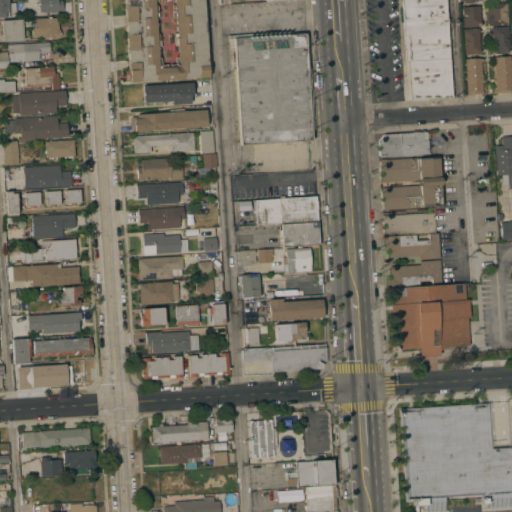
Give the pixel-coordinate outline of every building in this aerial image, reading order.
[(0,0),(7,0),(8,4),(9,4),(10,7),(8,8),(9,14),(5,15),(5,17),(0,17),(0,0)] [(62,0),(62,11),(39,12),(38,0),(62,0)] [(202,0),(207,77),(198,78),(198,77),(183,78),(183,79),(139,81),(128,82),(128,72),(127,72),(127,63),(127,50),(126,50),(125,34),(126,34),(125,21),(124,21),(122,0),(161,0),(162,1),(156,2),(156,0),(153,0),(154,6),(156,6),(157,18),(154,18),(155,34),(158,34),(159,46),(156,46),(157,58),(160,58),(160,64),(166,64),(166,67),(168,67),(168,64),(174,64),(174,56),(176,56),(176,45),(173,45),(172,33),(175,32),(174,17),(171,17),(171,5),(173,5),(173,0),(171,0),(171,1),(164,1),(163,0),(202,0)] [(407,61),(404,61),(399,0),(444,0),(451,97),(409,100),(407,61)] [(507,24),(488,26),(486,4),(506,3),(507,24)] [(460,7),(481,6),(482,26),(461,27),(460,7)] [(43,37),(43,38),(42,38),(41,37),(32,38),(31,28),(22,29),(23,40),(2,42),(0,20),(21,19),(21,20),(58,17),(59,31),(60,32),(60,35),(59,35),(59,38),(55,38),(55,37),(45,38),(45,37),(43,37)] [(509,51),(493,52),(491,27),(507,26),(509,51)] [(478,28),(478,30),(480,30),(480,32),(479,32),(480,53),(463,54),(463,50),(462,50),(462,47),(463,47),(462,36),(461,36),(461,34),(462,34),(461,29),(478,28)] [(240,145),(234,70),(228,70),(226,35),(291,30),(291,34),(304,33),(304,34),(306,34),(307,46),(304,47),(311,140),(240,145)] [(49,42),(49,52),(38,53),(38,60),(8,62),(8,49),(7,49),(7,44),(49,42)] [(0,67),(0,51),(7,51),(8,67),(0,67)] [(511,92),(495,93),(493,61),(491,61),(490,58),(493,57),(493,56),(510,55),(511,92)] [(465,79),(464,80),(464,78),(465,77),(464,65),(463,65),(463,64),(464,64),(464,59),(483,58),(483,61),(480,61),(483,93),(466,95),(465,79)] [(50,83),(45,83),(45,84),(25,85),(24,68),(37,68),(37,67),(53,66),(53,75),(58,75),(59,89),(51,89),(50,83)] [(0,79),(2,79),(3,81),(14,81),(14,92),(0,92),(0,79)] [(191,82),(192,95),(189,95),(190,103),(171,104),(171,101),(143,102),(142,85),(191,82)] [(12,113),(11,96),(17,96),(17,93),(64,90),(65,105),(55,106),(55,112),(18,115),(18,113),(12,113)] [(205,109),(206,126),(146,130),(146,131),(134,132),(133,118),(136,118),(136,114),(205,109)] [(56,115),(56,123),(66,122),(67,136),(20,139),(20,133),(14,133),(14,132),(3,133),(2,121),(13,121),(13,118),(56,115)] [(212,130),(213,152),(200,153),(199,131),(212,130)] [(426,131),(426,132),(427,132),(429,154),(378,157),(377,141),(383,134),(426,131)] [(194,150),(170,152),(170,144),(150,145),(150,152),(133,153),(131,136),(193,132),(194,150)] [(511,188),(507,189),(507,184),(501,184),(500,175),(496,175),(494,145),(501,145),(501,136),(511,135),(511,188)] [(73,139),(74,156),(72,156),(72,157),(67,158),(67,156),(66,156),(66,158),(63,158),(63,156),(56,157),(56,158),(54,158),(54,157),(53,157),(53,159),(48,159),(48,157),(45,158),(45,153),(44,153),(44,150),(45,150),(44,141),(73,139)] [(26,143),(22,144),(17,145),(18,164),(4,165),(2,142),(16,141),(25,141),(26,143)] [(203,167),(202,155),(215,154),(216,167),(210,167),(211,174),(198,175),(198,167),(203,167)] [(135,159),(169,157),(170,166),(181,166),(182,179),(169,180),(168,177),(137,179),(135,159)] [(439,157),(441,205),(423,206),(423,207),(387,209),(387,210),(382,210),(381,189),(380,189),(380,183),(408,181),(408,186),(419,185),(419,180),(380,182),(379,160),(439,157)] [(59,165),(59,171),(70,171),(71,186),(23,189),(22,167),(59,165)] [(181,182),(182,194),(177,194),(177,203),(146,205),(145,197),(136,198),(135,184),(181,182)] [(80,189),(80,202),(79,202),(79,204),(76,204),(76,203),(75,203),(75,204),(72,204),(72,203),(70,203),(70,204),(67,204),(67,203),(65,203),(65,193),(63,193),(63,191),(65,191),(65,190),(80,189)] [(59,204),(59,205),(56,205),(56,204),(55,204),(55,205),(51,206),(51,204),(50,204),(50,206),(47,206),(47,205),(45,205),(45,191),(60,190),(60,191),(61,191),(61,193),(60,193),(60,204),(59,204)] [(5,191),(11,191),(11,193),(16,193),(17,197),(18,197),(18,200),(17,201),(18,215),(6,216),(5,191)] [(24,192),(39,192),(39,193),(41,193),(41,195),(40,195),(40,205),(39,205),(39,206),(36,206),(35,206),(35,207),(31,207),(31,206),(30,206),(30,207),(27,207),(27,206),(25,206),(24,192)] [(253,200),(279,198),(279,196),(284,196),(284,198),(315,196),(317,220),(255,224),(253,200)] [(183,206),(183,217),(178,218),(179,227),(147,229),(147,222),(138,223),(137,209),(183,206)] [(383,235),(382,212),(433,209),(435,232),(383,235)] [(73,213),(74,227),(61,228),(61,236),(32,237),(30,216),(73,213)] [(511,238),(501,239),(500,222),(508,222),(508,221),(511,221),(511,238)] [(280,224),(318,222),(319,244),(281,247),(280,224)] [(163,233),(163,236),(178,235),(178,240),(186,239),(186,250),(179,250),(179,252),(143,255),(141,234),(163,233)] [(439,258),(419,259),(419,256),(388,258),(388,248),(384,248),(383,236),(414,234),(415,240),(428,240),(427,233),(438,233),(439,258)] [(215,237),(216,250),(203,251),(202,238),(215,237)] [(19,250),(40,248),(40,240),(74,239),(74,240),(75,240),(75,244),(75,245),(76,245),(76,251),(75,251),(75,253),(76,253),(76,257),(75,257),(75,258),(20,262),(20,261),(19,250)] [(309,247),(309,258),(310,259),(311,263),(310,264),(310,271),(286,272),(284,249),(309,247)] [(271,249),(272,256),(271,256),(271,262),(257,263),(256,250),(271,249)] [(182,256),(182,268),(181,268),(181,275),(171,275),(171,277),(138,279),(136,258),(182,256)] [(387,288),(386,276),(389,276),(389,266),(419,265),(419,261),(439,260),(441,285),(391,288),(387,288)] [(211,275),(197,276),(196,262),(210,261),(211,275)] [(31,265),(59,264),(59,267),(78,266),(79,283),(31,286),(31,279),(12,281),(12,280),(7,280),(6,268),(11,267),(11,266),(31,265)] [(239,275),(249,274),(249,276),(257,276),(259,296),(247,297),(247,298),(244,298),(244,297),(241,298),(240,286),(239,286),(239,283),(240,283),(239,275)] [(213,293),(198,294),(197,279),(212,278),(213,293)] [(171,281),(171,283),(177,283),(178,299),(173,300),(173,302),(140,304),(138,283),(171,281)] [(397,327),(391,327),(389,304),(392,304),(391,288),(441,285),(464,283),(465,299),(468,299),(469,318),(467,318),(469,345),(440,347),(441,350),(437,350),(438,356),(418,357),(417,348),(398,349),(397,327)] [(79,287),(80,295),(78,295),(78,296),(74,297),(74,300),(78,300),(78,305),(65,306),(65,304),(57,305),(56,292),(62,292),(61,288),(79,287)] [(322,317),(268,321),(267,299),(281,298),(281,301),(321,299),(322,317)] [(223,302),(224,324),(211,325),(211,314),(207,314),(207,307),(211,307),(210,303),(223,302)] [(197,304),(198,320),(198,323),(187,324),(187,325),(183,325),(183,324),(176,325),(175,305),(197,304)] [(163,307),(164,324),(147,325),(147,326),(140,326),(140,325),(136,325),(136,319),(139,319),(139,315),(141,315),(141,308),(163,307)] [(80,312),(80,319),(77,320),(78,331),(41,334),(41,329),(27,330),(26,315),(80,312)] [(303,322),(304,332),(303,332),(304,334),(298,335),(299,338),(294,339),(294,340),(289,341),(290,343),(286,343),(286,341),(275,341),(274,324),(303,322)] [(258,344),(246,345),(245,328),(257,327),(258,344)] [(145,332),(158,331),(158,333),(188,331),(188,335),(197,334),(198,349),(189,350),(151,353),(151,348),(149,348),(148,345),(146,345),(145,332)] [(90,337),(90,343),(91,343),(92,353),(34,357),(33,341),(90,337)] [(29,339),(30,357),(27,358),(27,363),(14,364),(12,341),(29,339)] [(325,345),(326,360),(322,369),(271,372),(270,360),(241,361),(240,350),(242,350),(325,345)] [(188,355),(195,355),(196,358),(201,357),(200,354),(214,353),(214,356),(219,356),(219,353),(228,352),(229,373),(226,374),(223,374),(215,374),(209,374),(203,375),(189,376),(188,355)] [(167,356),(168,359),(173,359),(172,356),(180,355),(181,374),(182,374),(182,377),(174,377),(174,376),(156,377),(156,378),(150,378),(150,379),(142,379),(141,358),(149,357),(149,361),(154,361),(154,357),(167,356)] [(15,367),(31,366),(33,388),(17,389),(15,367)] [(511,476),(511,506),(487,508),(487,503),(481,503),(481,494),(444,497),(445,510),(427,511),(427,505),(414,506),(414,501),(407,501),(401,409),(487,403),(490,448),(510,447),(511,476)] [(230,418),(231,431),(215,432),(214,418),(230,418)] [(248,421),(270,419),(271,428),(274,428),(275,447),(272,447),(273,457),(250,458),(248,421)] [(207,439),(190,440),(191,441),(187,442),(187,440),(163,441),(163,443),(160,443),(159,442),(151,442),(150,426),(157,426),(157,424),(161,423),(161,426),(186,424),(186,422),(190,421),(190,424),(196,423),(196,422),(206,421),(207,439)] [(89,444),(38,447),(38,446),(22,447),(21,432),(32,431),(32,432),(38,432),(38,431),(88,428),(89,444)] [(200,443),(200,444),(207,444),(208,455),(201,461),(195,461),(195,468),(185,469),(185,468),(185,463),(159,464),(158,446),(200,443)] [(94,450),(95,467),(67,469),(67,463),(63,463),(62,452),(94,450)] [(225,451),(226,465),(212,466),(212,452),(225,451)] [(39,461),(40,460),(40,457),(48,457),(48,460),(60,459),(61,476),(39,477),(39,476),(39,461)] [(304,487),(296,488),(296,485),(286,486),(285,472),(295,471),(294,463),(333,460),(335,485),(304,487)] [(305,511),(304,487),(335,485),(336,511),(305,511)] [(299,489),(300,500),(275,502),(275,491),(299,489)] [(162,511),(162,506),(174,505),(173,501),(203,499),(203,497),(212,496),(213,501),(218,501),(218,511),(162,511)] [(61,511),(61,504),(80,503),(80,505),(95,504),(95,511),(61,511)]
